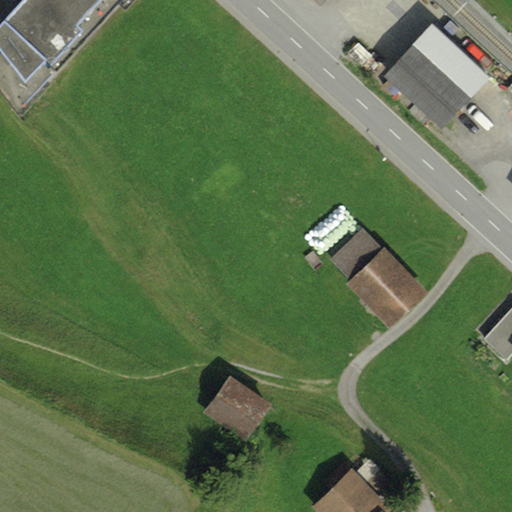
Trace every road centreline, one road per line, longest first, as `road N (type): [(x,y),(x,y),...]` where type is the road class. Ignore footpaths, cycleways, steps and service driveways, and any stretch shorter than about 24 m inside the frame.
road 1 (tertiary): [(237,0),(511,249)]
road 2 (track): [(426,511),(408,470),(353,410),(345,387),(357,361),(433,299),(488,228)]
